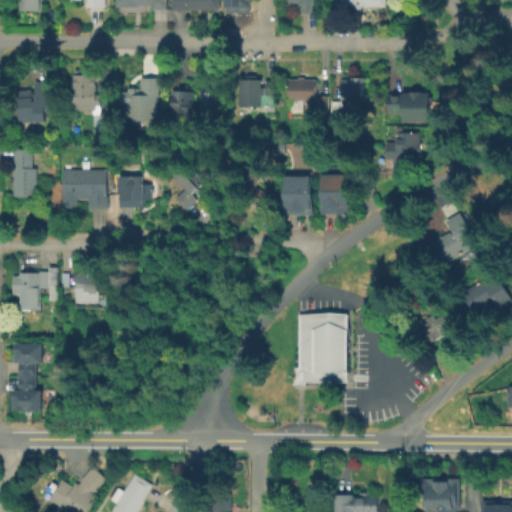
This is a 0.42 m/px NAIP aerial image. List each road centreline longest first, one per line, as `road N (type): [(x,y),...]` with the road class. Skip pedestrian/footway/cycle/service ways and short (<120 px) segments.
road 1 (residential): [(469,19),(447,35),(411,41),(0,41)]
road 2 (residential): [(511,141),(328,255),(232,351),(211,387),(199,437)]
road 3 (residential): [(328,255),(290,241),(0,244)]
road 4 (tertiary): [(409,440),(199,437)]
road 5 (tertiary): [(199,437),(0,437)]
road 6 (residential): [(511,342),(417,416),(409,440)]
